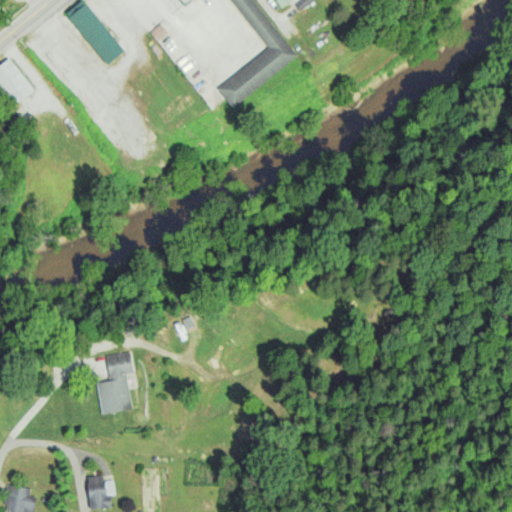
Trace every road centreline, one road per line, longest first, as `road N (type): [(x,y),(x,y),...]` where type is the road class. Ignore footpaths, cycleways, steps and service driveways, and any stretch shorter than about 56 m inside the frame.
road 1 (residential): [(0,465),(12,431),(92,348),(122,345),(183,361)]
road 2 (residential): [(4,454),(33,444),(62,453),(74,465),(81,511)]
